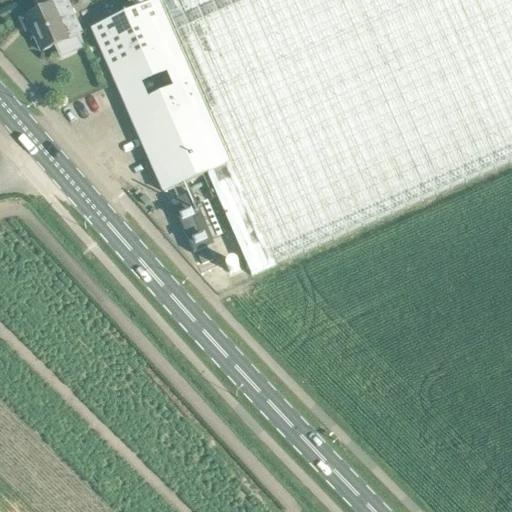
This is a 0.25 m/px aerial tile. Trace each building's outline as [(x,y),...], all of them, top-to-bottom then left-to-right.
[(66,0),(42,0),(36,3),(39,11),(20,20),(20,21),(27,18),(42,52),(56,46),(61,58),(82,49),(77,37),(82,34),(66,0)] [(160,0),(135,11),(93,29),(164,193),(207,174),(232,163),(160,0)] [(511,0),(130,0),(135,11),(160,0),(232,163),(207,174),(251,275),(511,161),(511,0)] [(201,177),(189,183),(221,254),(233,249),(201,177)] [(192,194),(172,203),(194,254),(215,245),(192,194)]
